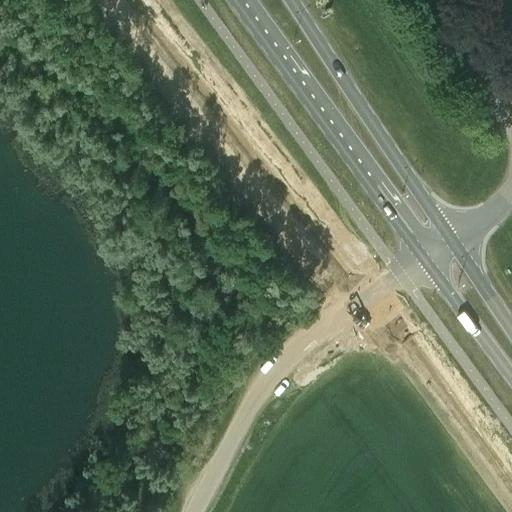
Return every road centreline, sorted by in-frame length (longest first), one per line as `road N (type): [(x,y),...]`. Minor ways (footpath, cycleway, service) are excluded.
road 1 (unclassified): [(194,511),(272,373),(424,259)]
road 2 (primary): [(238,0),(424,259)]
road 3 (primary): [(454,241),(288,0)]
road 4 (primary): [(424,259),(511,377)]
road 5 (unclassified): [(511,119),(431,0)]
